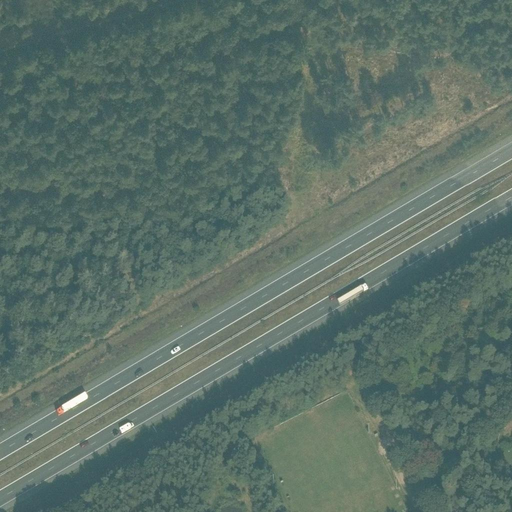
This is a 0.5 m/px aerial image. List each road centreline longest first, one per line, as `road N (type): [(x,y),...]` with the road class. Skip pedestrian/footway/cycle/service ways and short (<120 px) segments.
road 1 (motorway): [(0,502),(511,199)]
road 2 (motorway): [(511,153),(0,455)]
road 3 (track): [(123,247),(172,200),(241,167),(262,80),(273,67),(326,46),(422,49),(484,0)]
road 4 (track): [(123,247),(61,32)]
road 5 (track): [(0,40),(143,0)]
